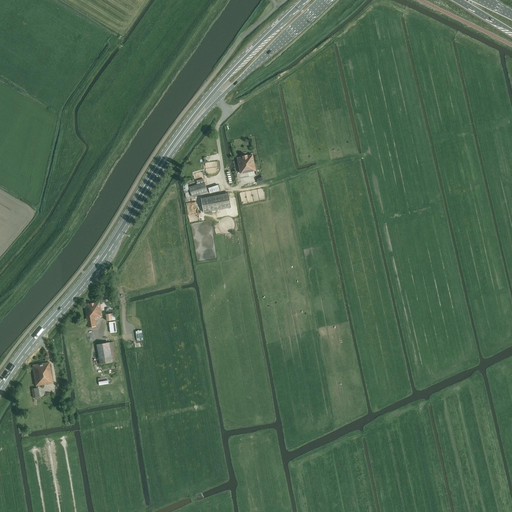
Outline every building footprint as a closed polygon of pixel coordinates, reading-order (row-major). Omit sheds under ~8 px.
[(253,155),(237,158),(241,174),(256,171),(253,155)] [(208,192),(205,182),(189,187),(192,196),(208,192)] [(210,194),(220,191),(218,185),(208,188),(210,194)] [(201,198),(203,208),(203,212),(231,207),(229,193),(201,198)] [(95,318),(102,317),(100,301),(84,304),(88,328),(96,326),(95,318)] [(112,321),(112,320),(116,320),(115,313),(111,314),(106,314),(107,321),(112,321)] [(113,341),(96,344),(100,365),(112,362),(116,362),(113,341)] [(35,386),(53,383),(49,362),(32,365),(35,386)] [(33,398),(40,397),(38,388),(31,389),(33,398)]
